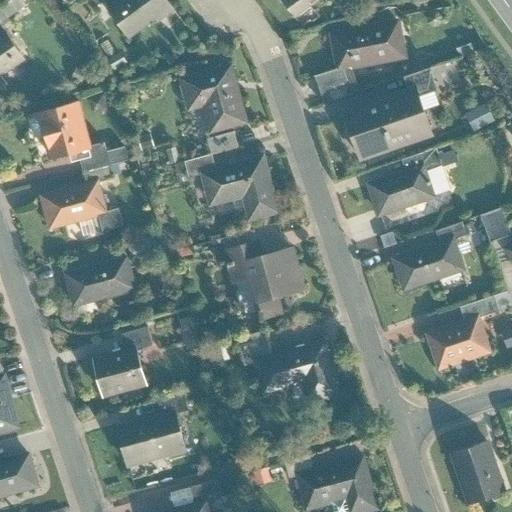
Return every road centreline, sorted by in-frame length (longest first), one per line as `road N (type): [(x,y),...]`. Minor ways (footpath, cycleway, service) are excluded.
road 1 (residential): [(236,0),(272,61),(395,425)]
road 2 (residential): [(93,511),(0,230)]
road 3 (residential): [(395,425),(511,389)]
